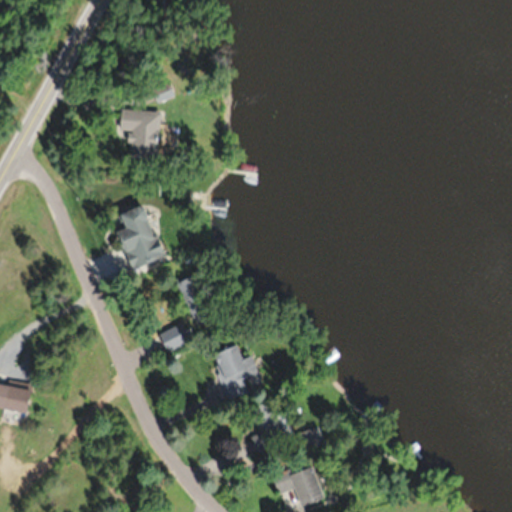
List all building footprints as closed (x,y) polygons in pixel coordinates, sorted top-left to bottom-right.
[(157,100),(173,94),(168,80),(152,85),(157,100)] [(120,129),(132,129),(130,155),(157,157),(160,110),(121,107),(120,129)] [(164,255),(144,203),(119,213),(125,227),(117,231),(132,268),(164,255)] [(175,283),(193,319),(216,307),(198,271),(175,283)] [(188,341),(181,323),(159,332),(166,350),(188,341)] [(258,372),(251,354),(243,358),(237,343),(211,354),(228,398),(247,391),(242,378),(258,372)] [(0,407),(27,411),(30,387),(0,382),(0,407)] [(265,444),(287,435),(272,400),(250,410),(265,444)] [(299,505),(323,497),(313,465),(291,472),(290,468),(273,473),(279,492),(294,488),(299,505)]
